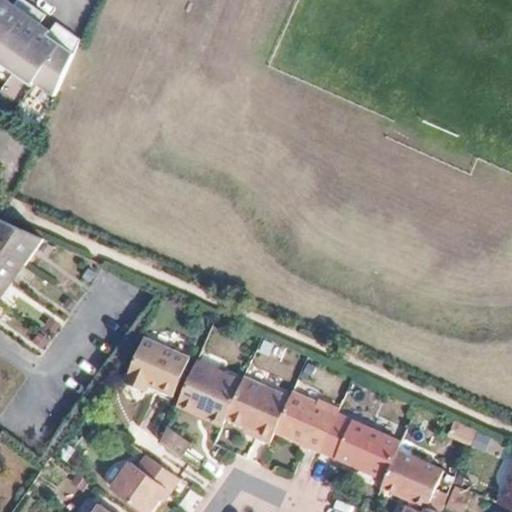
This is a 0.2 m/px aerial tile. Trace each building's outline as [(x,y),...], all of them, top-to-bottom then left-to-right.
[(0,61),(29,83),(52,99),(78,40),(53,23),(44,35),(34,28),(42,16),(19,0),(13,0),(6,10),(0,5),(0,61)] [(471,37),(499,47),(509,18),(481,8),(471,37)] [(397,55),(409,28),(380,15),(368,43),(397,55)] [(442,77),(452,49),(425,39),(415,67),(442,77)] [(308,41),(297,69),(321,79),(333,51),(308,41)] [(474,60),(460,89),(487,102),(501,72),(474,60)] [(0,61),(0,69),(25,87),(29,83),(0,61)] [(511,131),(511,97),(508,96),(495,124),(511,131)] [(428,145),(458,155),(468,126),(438,116),(428,145)] [(328,241),(346,217),(319,198),(302,222),(328,241)] [(24,266),(42,241),(0,222),(0,288),(19,262),(24,266)] [(496,297),(503,269),(480,263),(473,291),(496,297)] [(191,358),(144,337),(126,379),(146,388),(148,383),(173,394),(191,358)] [(240,385),(195,365),(178,403),(208,415),(206,421),(221,428),(225,419),(240,385)] [(288,399),(242,380),(240,385),(225,419),(244,427),(256,432),(253,438),(269,444),(273,433),(288,399)] [(306,445),(320,451),(335,417),(338,410),(317,401),(315,406),(290,395),(288,399),(273,433),(305,447),(306,445)] [(178,403),(176,408),(206,421),(208,415),(178,403)] [(320,451),(319,453),(384,481),(396,453),(399,445),(335,417),(320,451)] [(256,432),(244,427),(241,432),(253,438),(256,432)] [(190,448),(165,430),(159,445),(181,460),(190,448)] [(432,511),(425,509),(441,473),(396,453),(384,481),(380,489),(407,502),(402,511),(432,511)] [(169,494),(179,481),(146,458),(137,469),(129,464),(111,489),(142,511),(149,511),(165,491),(169,494)] [(511,511),(511,474),(497,507),(509,511),(511,511)] [(466,495),(454,490),(449,502),(461,507),(466,495)]
